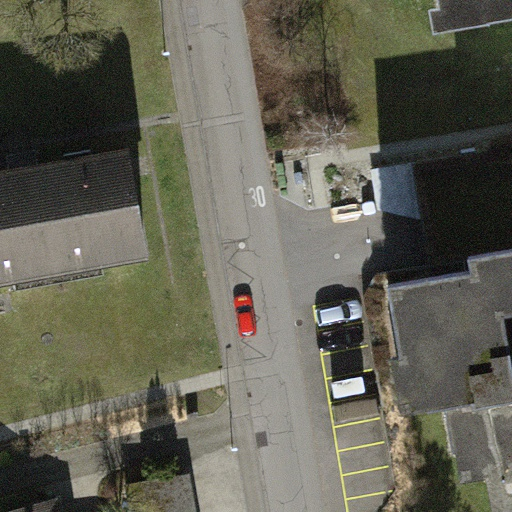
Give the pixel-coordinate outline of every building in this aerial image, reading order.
[(511,0),(496,0),(503,40),(511,38),(511,0)] [(0,269),(152,244),(133,133),(0,156),(0,269)] [(382,173),(386,202),(293,215),(305,300),(377,290),(373,261),(433,253),(421,168),(382,173)] [(511,280),(443,294),(468,418),(499,411),(511,477),(511,280)] [(77,511),(74,501),(28,511),(77,511)]
